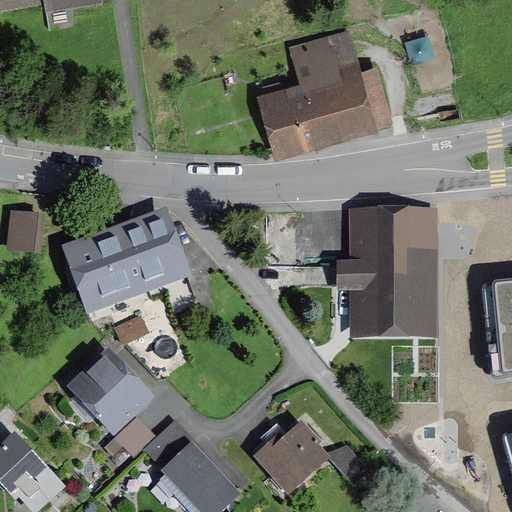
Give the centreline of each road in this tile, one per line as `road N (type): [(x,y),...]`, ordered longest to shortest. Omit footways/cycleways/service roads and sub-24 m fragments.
road 1 (residential): [(460,511),(308,362),(175,184)]
road 2 (residential): [(511,134),(326,178)]
road 3 (residential): [(326,178),(511,176)]
road 4 (residential): [(175,184),(0,164)]
road 5 (residential): [(326,178),(175,184)]
